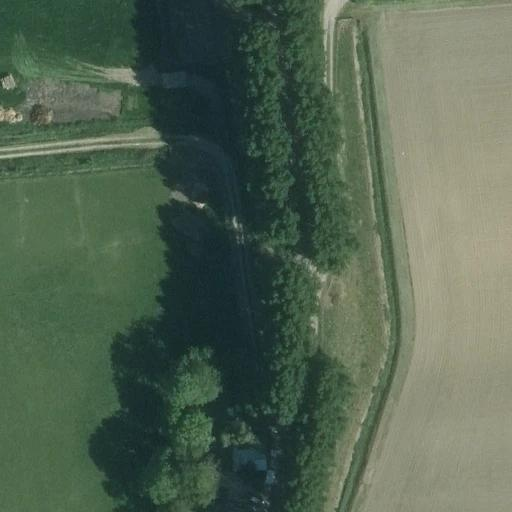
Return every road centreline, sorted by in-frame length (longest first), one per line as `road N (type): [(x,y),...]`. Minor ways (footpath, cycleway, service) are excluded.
road 1 (track): [(285,461),(268,419),(233,175),(214,144),(0,160)]
road 2 (unclassified): [(274,511),(305,337),(294,162),(271,0)]
